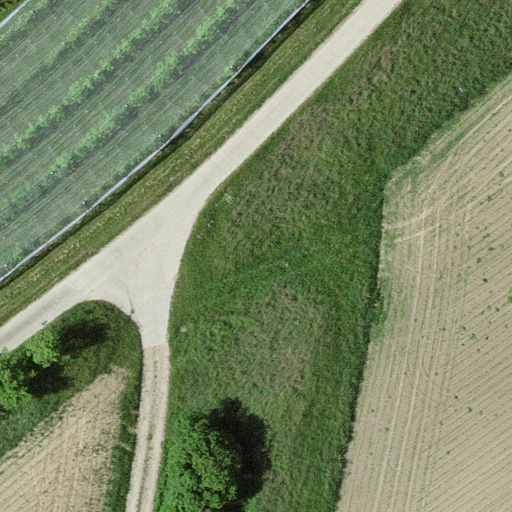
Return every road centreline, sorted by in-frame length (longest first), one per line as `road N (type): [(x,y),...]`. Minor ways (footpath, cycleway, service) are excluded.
road 1 (track): [(381,0),(155,237),(0,354)]
road 2 (track): [(105,511),(155,237)]
